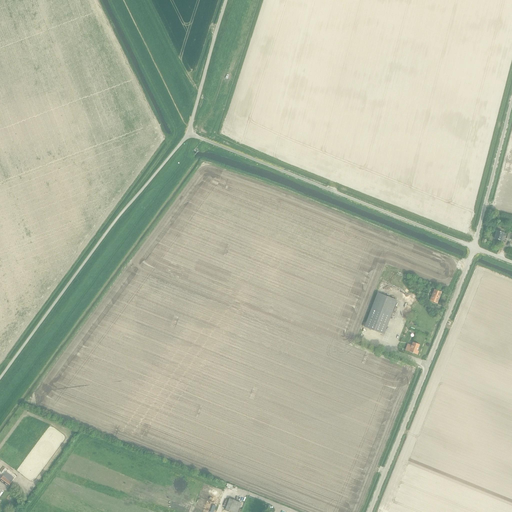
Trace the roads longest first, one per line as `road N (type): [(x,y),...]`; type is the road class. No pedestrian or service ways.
road 1 (unclassified): [(0,378),(188,133)]
road 2 (unclassified): [(474,247),(188,133)]
road 3 (unclassified): [(369,511),(474,247)]
road 4 (unclassified): [(474,247),(511,100)]
road 5 (unclassified): [(188,133),(226,0)]
